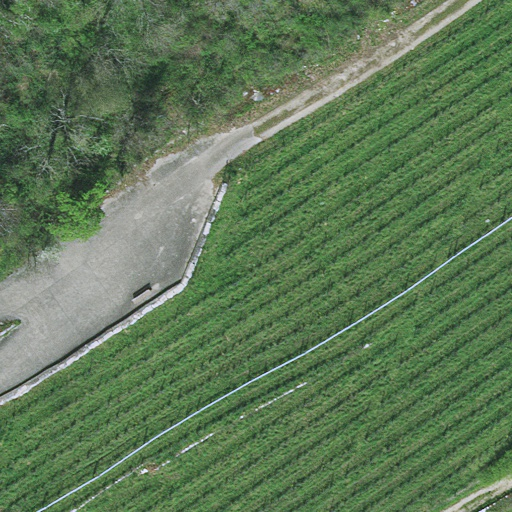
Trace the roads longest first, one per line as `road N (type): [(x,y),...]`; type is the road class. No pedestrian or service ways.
road 1 (track): [(135,221),(257,121),(437,0)]
road 2 (track): [(135,221),(0,355)]
road 3 (track): [(0,292),(135,221)]
